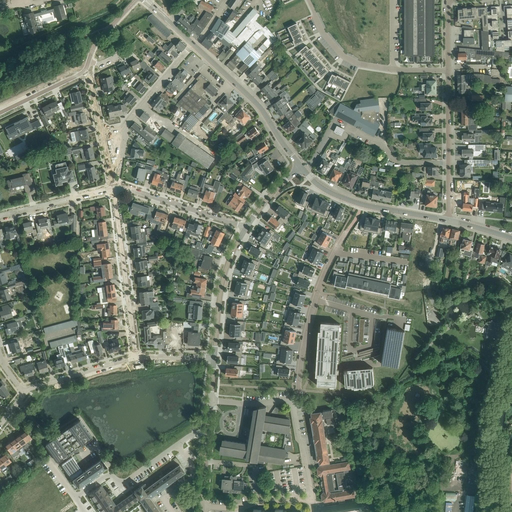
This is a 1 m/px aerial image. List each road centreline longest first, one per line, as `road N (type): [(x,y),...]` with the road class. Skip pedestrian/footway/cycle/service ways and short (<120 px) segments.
road 1 (residential): [(135,356),(113,189)]
road 2 (tertiary): [(300,167),(256,103),(194,45)]
road 3 (tertiary): [(448,220),(345,199),(300,167)]
road 4 (residential): [(336,250),(288,399)]
road 5 (residential): [(448,220),(448,70)]
road 6 (residential): [(245,226),(113,189)]
road 7 (residential): [(214,357),(222,282),(245,226)]
